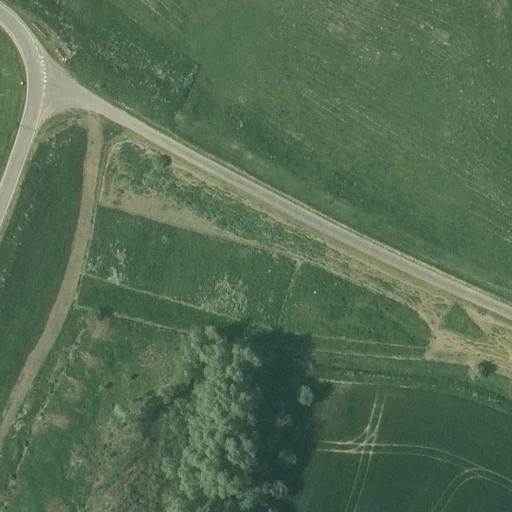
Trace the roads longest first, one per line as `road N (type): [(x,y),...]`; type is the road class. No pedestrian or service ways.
road 1 (unclassified): [(511,316),(345,241),(35,69)]
road 2 (track): [(101,108),(82,257),(0,471)]
road 3 (tertiary): [(0,215),(34,114),(35,69)]
